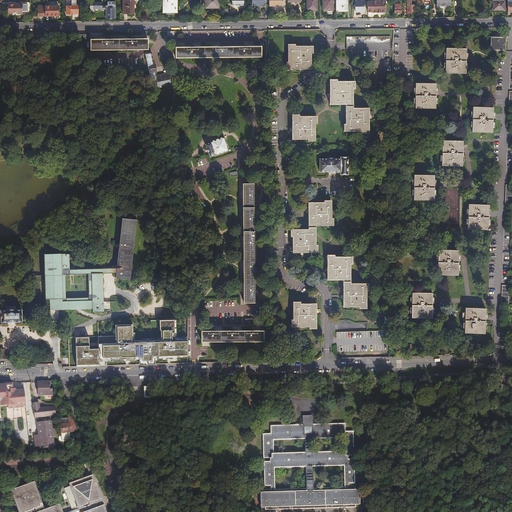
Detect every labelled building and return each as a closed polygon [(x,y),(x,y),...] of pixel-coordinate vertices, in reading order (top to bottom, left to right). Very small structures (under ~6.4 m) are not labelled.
[(134,0),(124,0),(124,13),(134,13),(134,0)] [(163,0),(163,13),(170,13),(178,13),(177,0),(163,0)] [(216,0),(203,0),(204,8),(217,8),(216,0)] [(314,0),(305,0),(305,9),(315,10),(314,0)] [(330,0),(321,0),(321,9),(325,9),(330,9),(331,9),(330,0)] [(333,0),(333,12),(343,12),(342,0),(333,0)] [(366,1),(366,12),(370,12),(370,13),(376,13),(376,11),(379,11),(379,13),(384,13),(384,0),(375,0),(375,1),(370,1),(366,1)] [(499,0),(491,0),(491,10),(503,10),(503,1),(499,1),(499,0)] [(6,13),(28,13),(28,2),(20,2),(20,4),(6,4),(6,13)] [(94,2),(94,9),(102,9),(107,9),(107,16),(115,16),(115,7),(115,2),(108,2),(108,7),(102,7),(102,2),(94,2)] [(363,2),(354,2),(354,12),(363,12),(363,2)] [(72,6),(67,6),(67,15),(73,15),(73,13),(78,13),(78,6),(77,6),(72,6)] [(45,7),(45,16),(60,15),(60,7),(45,7)] [(144,40),(138,40),(136,40),(136,39),(88,39),(88,41),(88,50),(136,50),(136,48),(144,48),(144,40)] [(139,39),(138,40),(144,40),(144,48),(136,48),(136,50),(145,49),(145,39),(139,39)] [(499,42),(499,39),(493,39),(493,42),(493,49),(503,50),(503,42),(499,42)] [(293,47),(293,44),(287,44),(287,62),(284,62),(284,67),(287,67),(287,69),(308,68),(308,63),(309,63),(309,53),(311,53),(311,46),(303,47),(293,47)] [(173,58),(259,57),(259,47),(173,48),(173,58)] [(464,62),(464,49),(444,48),(444,73),(464,74),(464,62)] [(149,89),(150,94),(154,92),(154,88),(155,88),(153,80),(155,80),(154,76),(153,71),(155,71),(154,67),(152,67),(149,52),(144,53),(144,61),(144,69),(149,89)] [(167,78),(155,80),(156,88),(168,85),(167,78)] [(352,87),(352,82),(335,82),(335,78),(328,78),(328,82),(327,82),(327,103),(332,103),(332,104),(344,103),(344,116),(345,123),(341,123),(341,129),(345,129),(345,131),(359,130),(359,132),(367,132),(367,129),(368,129),(367,109),(362,109),(362,108),(351,108),(351,104),(350,104),(350,100),(351,100),(351,95),(350,95),(350,87),(352,87)] [(434,93),(434,84),(414,83),(414,108),(434,108),(434,93)] [(492,114),(492,107),(471,106),(470,131),(491,132),(492,114)] [(296,117),(296,114),(291,114),(291,117),(290,117),(290,137),(295,137),(295,138),(306,138),(306,140),(312,140),(312,136),(314,136),(313,131),(312,131),(312,123),(315,123),(315,117),(296,117)] [(206,143),(203,145),(207,156),(210,155),(211,156),(227,150),(222,137),(206,143)] [(461,154),(461,141),(441,141),(440,165),(461,166),(461,154)] [(341,159),(333,159),(333,158),(327,158),(327,159),(320,159),(320,172),(341,172),(341,159)] [(432,187),(432,175),(412,175),(412,199),(432,200),(432,188),(432,187)] [(252,302),(252,184),(241,184),(242,302),(252,302)] [(328,218),(328,201),(322,201),(322,203),(311,203),(311,204),(306,204),(306,231),(288,231),(288,237),(290,237),(290,248),(291,248),(291,253),(311,253),(311,252),(315,252),(315,245),(312,245),(312,228),(313,228),(313,225),(321,225),(321,226),(328,226),(328,225),(331,225),(331,218),(328,218)] [(486,230),(487,205),(467,205),(466,229),(486,230)] [(112,270),(112,275),(111,279),(126,281),(133,222),(118,220),(112,270)] [(457,264),(457,251),(436,250),(436,275),(456,276),(457,264)] [(350,264),(350,257),(333,257),(333,254),(326,254),(326,258),(325,258),(325,278),(331,278),(331,280),(341,280),(341,305),(347,305),(347,306),(357,306),(357,308),(364,308),(364,305),(365,305),(365,299),(364,299),(364,291),(367,291),(367,285),(349,285),(349,281),(348,281),(348,277),(349,277),(349,272),(348,272),(348,264),(350,264)] [(58,300),(56,255),(41,255),(41,281),(39,281),(39,300),(45,300),(58,300)] [(88,311),(88,314),(100,314),(99,275),(112,275),(112,270),(65,271),(65,257),(66,257),(66,255),(56,255),(58,300),(45,300),(46,312),(88,311)] [(430,298),(430,293),(410,293),(409,318),(430,318),(430,311),(430,298)] [(298,304),(298,302),(291,302),(291,320),(289,320),(289,326),(293,326),(293,327),(307,327),(307,329),(313,329),(313,325),(314,325),(314,305),(309,305),(309,304),(298,304)] [(13,310),(13,306),(4,306),(4,310),(0,310),(0,322),(6,323),(6,322),(13,322),(13,323),(20,322),(19,310),(13,310)] [(483,333),(484,308),(463,308),(462,333),(483,333)] [(155,363),(188,362),(187,337),(175,338),(175,321),(159,321),(160,340),(133,341),(133,324),(115,325),(116,344),(98,344),(98,348),(88,348),(89,338),(75,337),(76,367),(138,364),(138,367),(155,366),(155,363)] [(261,331),(199,331),(199,342),(261,341),(261,331)] [(68,349),(66,343),(58,346),(59,351),(68,349)] [(48,393),(48,381),(42,381),(36,381),(36,393),(38,393),(38,396),(51,395),(51,393),(48,393)] [(24,406),(22,389),(13,389),(11,389),(11,383),(4,383),(5,385),(2,385),(1,385),(0,383),(0,405),(5,404),(5,406),(5,408),(6,408),(24,406)] [(151,392),(151,388),(143,388),(143,389),(143,396),(153,396),(153,394),(151,394),(151,392)] [(54,414),(54,408),(38,409),(37,403),(35,404),(32,404),(33,416),(54,414)] [(75,431),(74,428),(70,418),(66,419),(66,424),(67,424),(68,432),(75,431)] [(66,424),(66,419),(59,420),(60,425),(58,426),(61,442),(69,441),(68,432),(67,424),(66,424)] [(52,447),(50,421),(36,423),(36,428),(37,436),(32,436),(33,448),(52,447)] [(344,432),(343,424),(269,426),(270,434),(262,434),(262,459),(268,459),(269,462),(262,463),(263,487),(269,487),(269,490),(263,490),(264,508),(260,508),(260,511),(353,511),(353,488),(347,488),(347,485),(353,484),(352,460),(346,460),(346,457),(352,456),(352,432),(344,432)] [(88,460),(83,462),(88,476),(67,484),(68,486),(62,488),(70,510),(64,511),(60,511),(58,504),(42,510),(36,511),(105,511),(91,475),(94,474),(88,460)] [(16,511),(24,511),(33,509),(41,506),(32,482),(9,491),(16,511)]
